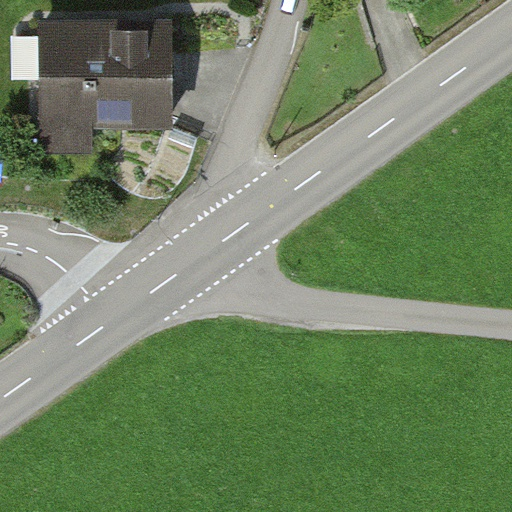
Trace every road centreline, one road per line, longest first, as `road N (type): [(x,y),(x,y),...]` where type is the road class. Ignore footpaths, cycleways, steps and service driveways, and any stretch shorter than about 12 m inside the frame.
road 1 (tertiary): [(193,277),(511,46)]
road 2 (track): [(511,312),(204,269)]
road 3 (residential): [(193,277),(310,0)]
road 4 (residential): [(122,330),(53,243),(0,242)]
road 5 (tertiary): [(0,414),(122,330)]
